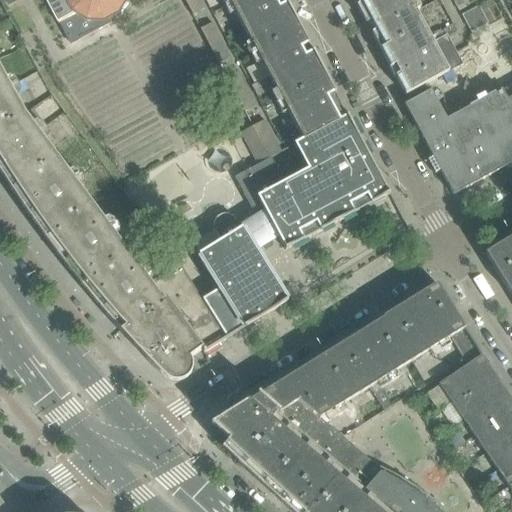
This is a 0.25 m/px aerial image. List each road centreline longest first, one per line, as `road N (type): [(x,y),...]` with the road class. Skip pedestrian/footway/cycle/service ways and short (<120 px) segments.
road 1 (residential): [(139,435),(446,247)]
road 2 (residential): [(316,0),(446,247)]
road 3 (secondary): [(139,435),(0,280)]
road 4 (secondary): [(6,347),(97,460)]
road 5 (residential): [(446,247),(511,349)]
